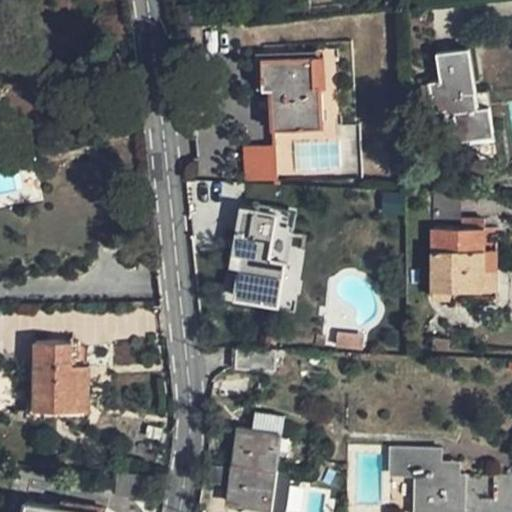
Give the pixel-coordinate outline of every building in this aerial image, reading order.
[(469,47),(437,52),(441,80),(428,82),(432,112),(446,110),(451,147),(495,140),(488,96),(477,98),(469,47)] [(322,56),(262,58),(264,89),(271,88),(274,129),(325,127),(322,56)] [(277,179),(275,146),(245,148),(247,181),(277,179)] [(433,194),(433,220),(462,219),(462,193),(433,194)] [(270,258),(278,213),(243,207),(234,254),(242,255),(235,297),(280,304),(287,261),(270,258)] [(295,215),(278,213),(270,258),(287,261),(295,215)] [(486,219),(462,219),(462,227),(433,226),(434,297),(452,297),(452,288),(485,288),(486,219)] [(486,241),(485,288),(486,297),(498,297),(498,241),(486,241)] [(362,349),(364,335),(339,332),(337,346),(362,349)] [(451,349),(451,339),(433,338),(433,349),(451,349)] [(78,409),(79,366),(73,366),(73,342),(36,341),(35,408),(78,409)] [(479,350),(479,341),(472,341),(471,350),(479,350)] [(284,355),(285,349),(237,347),(236,368),(276,370),(277,355),(284,355)] [(90,366),(79,366),(78,409),(35,408),(35,417),(89,418),(90,366)] [(239,427),(234,465),(273,470),(279,425),(254,422),(253,429),(239,427)] [(442,448),(391,448),(391,475),(417,476),(415,511),(465,511),(466,474),(460,474),(442,474),(442,461),(442,448)] [(460,474),(460,462),(442,461),(442,474),(460,474)] [(287,511),(292,473),(273,470),(234,465),(229,502),(244,504),(242,511),(287,511)] [(91,511),(27,502),(24,511),(91,511)]
